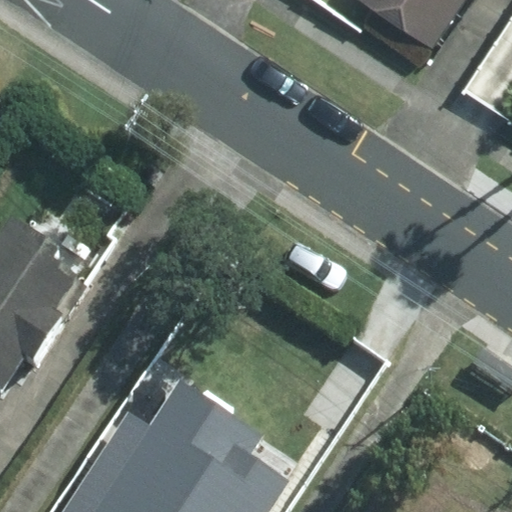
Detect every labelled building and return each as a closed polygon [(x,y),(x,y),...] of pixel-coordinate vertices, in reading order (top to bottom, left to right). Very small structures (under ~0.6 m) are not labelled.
[(359,0),(425,43),(453,0),(359,0)] [(0,386),(17,361),(21,363),(30,369),(56,328),(48,322),(42,319),(64,285),(44,271),(53,258),(4,226),(0,231),(0,386)] [(511,377),(479,355),(467,372),(507,400),(511,393),(511,377)] [(160,511),(218,418),(166,383),(116,459),(98,447),(54,511),(160,511)] [(251,439),(218,418),(160,511),(256,511),(277,481),(240,455),(251,439)]
